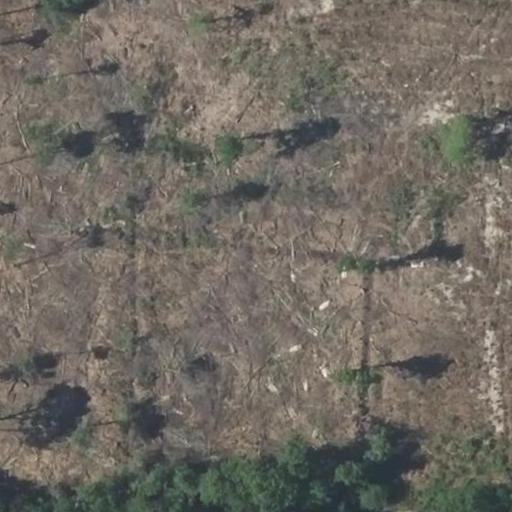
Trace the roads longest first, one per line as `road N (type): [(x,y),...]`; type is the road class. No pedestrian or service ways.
road 1 (residential): [(0,126),(52,286),(86,318),(511,282)]
road 2 (track): [(0,503),(511,462)]
